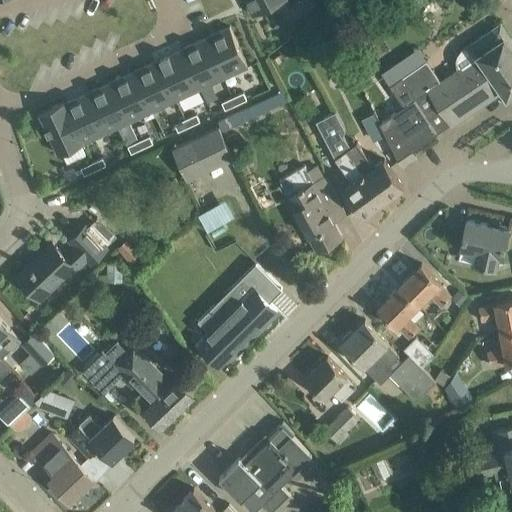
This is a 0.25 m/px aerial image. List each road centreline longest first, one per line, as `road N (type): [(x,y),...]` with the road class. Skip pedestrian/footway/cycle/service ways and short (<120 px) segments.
road 1 (residential): [(130,498),(435,190),(472,169),(511,170)]
road 2 (residential): [(166,0),(180,31),(0,109)]
road 3 (residential): [(0,241),(25,204),(0,128)]
